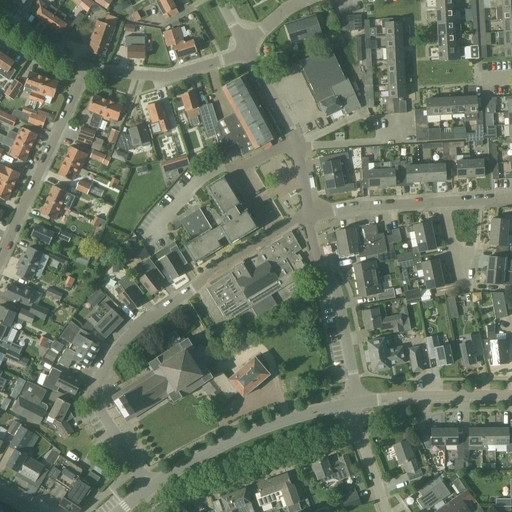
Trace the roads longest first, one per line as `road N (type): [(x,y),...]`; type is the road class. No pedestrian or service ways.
road 1 (residential): [(149,487),(94,395),(112,354),(208,271),(306,217)]
road 2 (tertiary): [(149,487),(209,449),(287,417),(354,402)]
road 3 (residential): [(357,432),(157,508)]
road 4 (residential): [(0,257),(83,70)]
road 5 (tertiary): [(354,402),(336,289),(313,250),(306,217)]
road 6 (unclassified): [(247,49),(167,77),(83,70)]
road 7 (tertiary): [(354,402),(511,396)]
road 8 (residential): [(306,217),(443,201)]
